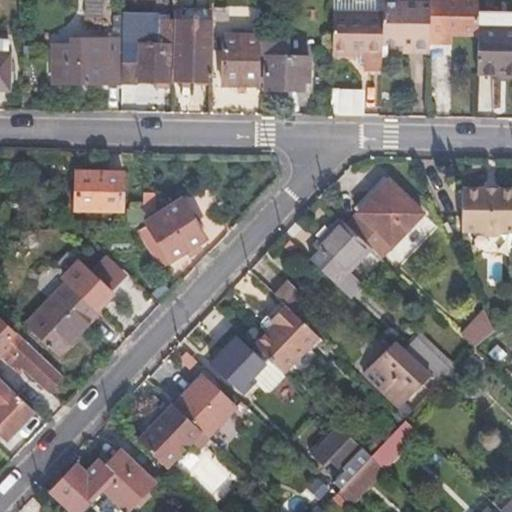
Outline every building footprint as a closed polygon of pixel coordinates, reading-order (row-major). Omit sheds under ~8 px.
[(381,0),(381,11),(382,41),(404,42),(411,42),(411,49),(429,50),(429,41),(430,0),(414,0),(381,0)] [(430,0),(429,41),(445,41),(445,31),(451,31),(478,32),(478,25),(478,0),(430,0)] [(197,1),(196,38),(215,40),(216,2),(197,1)] [(381,11),(333,10),(333,53),(365,53),(365,69),(381,69),(382,41),(381,11)] [(143,15),(126,15),(126,18),(125,40),(125,47),(142,47),(143,15)] [(125,40),(126,18),(117,17),(116,40),(122,40),(125,40)] [(142,47),(125,47),(125,79),(156,80),(155,87),(170,87),(172,48),(175,48),(175,23),(157,23),(157,47),(142,47)] [(478,32),(478,72),(511,73),(511,25),(478,25),(478,32)] [(225,37),(224,83),(262,84),(262,38),(225,37)] [(11,40),(0,39),(0,89),(11,89),(11,40)] [(56,43),(55,82),(121,83),(122,40),(116,40),(75,39),(75,44),(56,43)] [(269,57),(268,89),(306,90),(307,75),(314,75),(314,58),(293,58),(294,39),(265,39),(265,57),(269,57)] [(179,59),(178,82),(214,83),(215,50),(194,50),(193,59),(179,59)] [(332,89),(331,114),(339,114),(339,89),(332,89)] [(339,89),(339,114),(358,115),(359,90),(339,89)] [(80,170),(79,207),(125,208),(126,172),(80,170)] [(361,212),(397,244),(426,212),(391,180),(361,212)] [(469,188),(467,239),(471,247),(511,248),(511,188),(503,188),(502,192),(489,192),(490,189),(469,188)] [(154,226),(145,231),(164,263),(187,250),(190,255),(203,246),(201,242),(207,238),(184,200),(151,220),(154,226)] [(133,209),(131,222),(146,221),(147,209),(133,209)] [(342,217),(316,244),(321,249),(313,258),(351,295),(362,284),(350,270),(373,246),(342,217)] [(71,280),(31,322),(62,351),(101,310),(100,308),(115,292),(82,260),(67,277),(71,280)] [(275,291),(288,303),(301,316),(313,304),(286,278),(275,291)] [(258,343),(285,369),(320,334),(301,316),(288,303),(274,318),(278,323),(269,332),(258,343)] [(0,356),(3,354),(19,370),(26,364),(52,388),(66,375),(0,311),(0,356)] [(475,345),(496,327),(484,312),(462,330),(475,345)] [(274,318),(265,327),(269,332),(278,323),(274,318)] [(272,386),(287,371),(285,369),(258,343),(252,350),(238,336),(215,361),(236,383),(236,382),(246,372),(250,376),(253,373),(267,386),(272,386)] [(408,351),(442,384),(458,368),(443,354),(438,358),(418,339),(408,351)] [(398,341),(369,372),(402,403),(423,381),(435,392),(442,384),(408,351),(398,341)] [(236,382),(243,388),(253,379),(250,376),(246,372),(236,382)] [(205,373),(175,404),(204,432),(210,437),(239,405),(205,373)] [(0,403),(0,404),(0,425),(11,436),(36,410),(14,389),(10,392),(0,383),(0,403)] [(155,424),(139,440),(170,469),(204,432),(175,404),(172,400),(160,413),(163,416),(155,424)] [(160,413),(152,421),(155,424),(163,416),(160,413)] [(342,424),(315,452),(327,463),(332,458),(341,467),(363,444),(342,424)] [(376,436),(366,447),(375,455),(385,445),(376,436)] [(385,445),(375,455),(384,464),(399,448),(390,439),(385,445)] [(101,472),(125,496),(135,505),(139,509),(151,497),(150,490),(154,485),(126,457),(115,457),(101,472)] [(78,465),(52,491),(74,511),(82,511),(106,489),(129,511),(135,505),(125,496),(101,472),(96,467),(89,475),(78,465)] [(350,465),(335,480),(344,488),(358,473),(350,465)] [(511,511),(511,495),(500,508),(505,511),(511,511)] [(318,499),(306,511),(319,511),(325,506),(318,499)]
